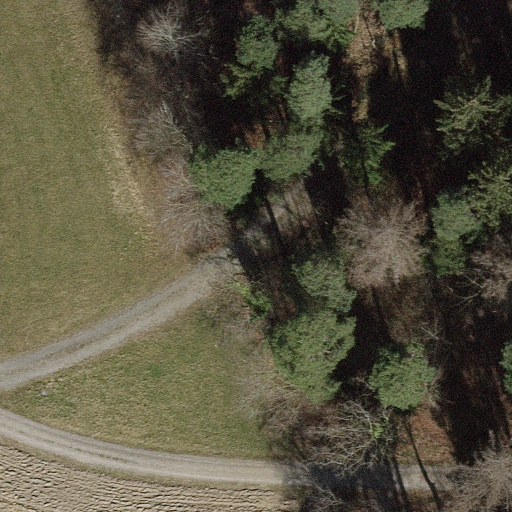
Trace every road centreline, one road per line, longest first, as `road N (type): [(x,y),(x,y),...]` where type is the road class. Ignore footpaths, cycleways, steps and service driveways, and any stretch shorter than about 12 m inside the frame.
road 1 (track): [(0,379),(69,359),(201,285),(511,6)]
road 2 (track): [(0,422),(83,456),(511,482)]
